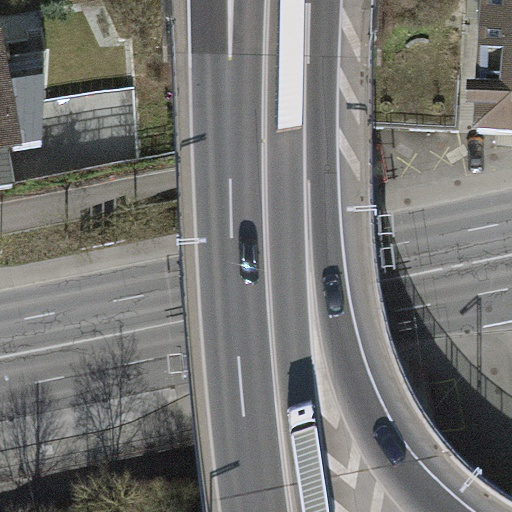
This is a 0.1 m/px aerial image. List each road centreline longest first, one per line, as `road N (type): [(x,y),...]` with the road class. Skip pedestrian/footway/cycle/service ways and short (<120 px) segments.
road 1 (primary): [(0,359),(511,256)]
road 2 (trunk): [(446,511),(398,461),(363,399),(268,86)]
road 3 (trunk): [(282,511),(260,236)]
road 4 (trunk): [(227,0),(260,236)]
road 5 (trunk): [(260,236),(268,86)]
